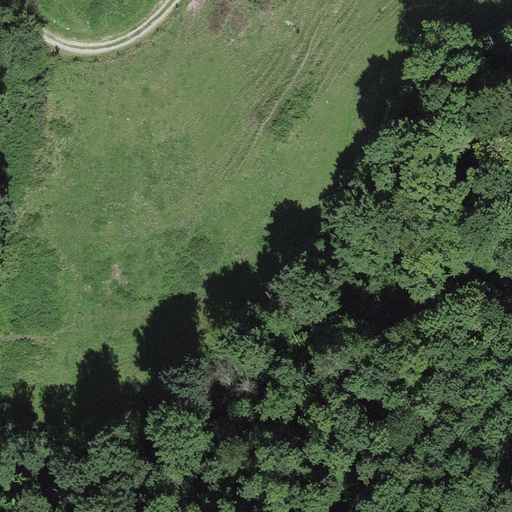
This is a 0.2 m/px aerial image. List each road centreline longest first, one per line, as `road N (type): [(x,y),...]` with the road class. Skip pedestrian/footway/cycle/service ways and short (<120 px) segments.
road 1 (track): [(6,0),(42,31),(96,47),(134,37),(175,0)]
road 2 (track): [(511,257),(495,232),(496,150),(511,127)]
